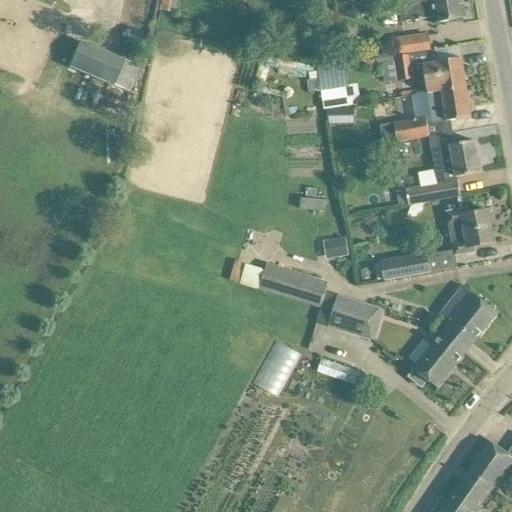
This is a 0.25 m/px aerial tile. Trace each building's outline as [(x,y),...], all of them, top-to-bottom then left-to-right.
[(159,0),(156,12),(174,17),(179,0),(159,0)] [(436,23),(446,21),(466,18),(462,0),(440,0),(399,8),(402,23),(435,17),(436,23)] [(399,55),(395,56),(431,51),(428,35),(408,38),(397,40),(399,55)] [(81,39),(70,67),(112,84),(123,57),(81,39)] [(431,51),(395,56),(395,58),(398,79),(413,77),(411,66),(418,65),(419,72),(426,76),(429,94),(442,92),(466,88),(462,58),(438,62),(436,51),(431,52),(431,51)] [(326,109),(350,106),(345,87),(349,87),(343,64),(318,68),(320,80),(319,80),(321,90),(322,90),(326,109)] [(311,91),(321,90),(319,80),(309,81),(311,91)] [(442,92),(429,94),(432,113),(434,123),(451,121),(471,118),(466,88),(442,92)] [(350,106),(326,109),(329,124),(355,123),(350,106)] [(426,119),(380,126),(384,146),(429,138),(426,119)] [(437,181),(406,186),(410,205),(461,196),(457,177),(481,173),(475,141),(432,149),(437,181)] [(468,208),(447,212),(455,256),(476,252),(475,246),(494,243),(488,211),(469,214),(468,208)] [(345,237),(329,239),(332,257),(348,255),(345,237)] [(428,254),(382,262),(386,280),(431,272),(428,254)] [(267,265),(260,289),(321,307),(328,284),(267,265)] [(440,335),(465,355),(498,314),(464,286),(441,315),(450,323),(440,335)] [(339,296),(329,326),(368,340),(379,309),(339,296)] [(438,388),(465,355),(440,335),(413,369),(415,370),(410,377),(422,387),(427,380),(438,388)] [(273,341),(255,385),(280,396),(299,352),(273,341)] [(353,384),(358,371),(319,358),(314,371),(353,384)] [(468,471),(493,488),(511,461),(511,456),(489,441),(468,471)] [(476,511),(493,488),(468,471),(439,511),(476,511)]
